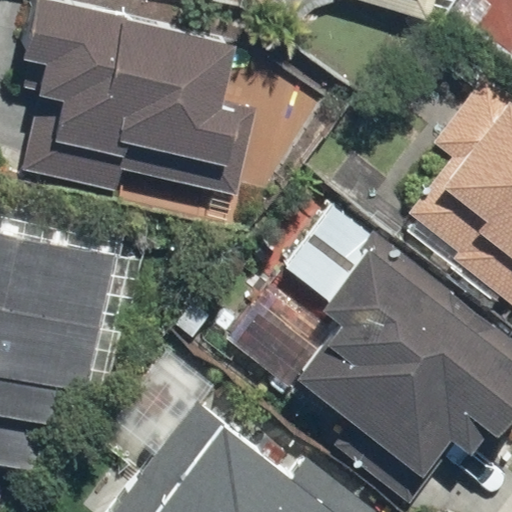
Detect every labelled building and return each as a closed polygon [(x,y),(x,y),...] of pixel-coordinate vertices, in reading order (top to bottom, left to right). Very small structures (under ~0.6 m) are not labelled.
[(32,84),(19,165),(115,181),(119,162),(228,180),(242,99),(222,95),(233,28),(71,0),(26,0),(12,81),(32,84)] [(444,148),(386,217),(489,304),(501,290),(511,299),(511,88),(486,67),(428,135),(444,148)] [(278,393),(403,500),(427,472),(417,464),(446,429),(462,443),(511,384),(511,330),(377,214),(320,281),(339,298),(288,358),(300,368),(278,393)] [(0,217),(0,464),(40,473),(58,383),(98,391),(112,322),(96,318),(111,240),(0,217)] [(366,511),(373,504),(304,450),(292,465),(194,389),(97,511),(366,511)]
